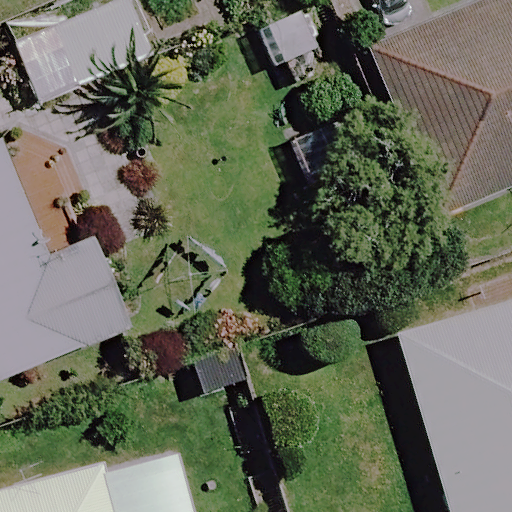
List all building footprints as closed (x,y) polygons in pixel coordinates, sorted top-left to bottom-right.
[(511,190),(511,4),(371,61),(436,221),(511,190)] [(150,67),(128,7),(17,47),(39,107),(150,67)] [(0,385),(128,335),(93,247),(41,268),(0,164),(0,385)] [(511,511),(511,310),(400,343),(448,511),(511,511)] [(108,511),(100,481),(0,507),(0,511),(108,511)]
